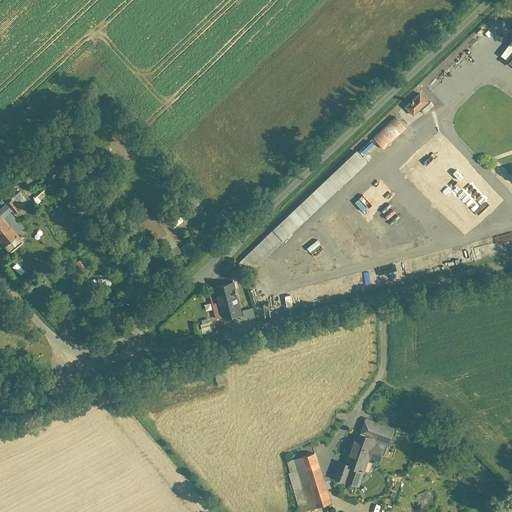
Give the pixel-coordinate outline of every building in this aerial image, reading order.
[(420,91),(406,104),(415,113),(429,100),(420,91)] [(406,125),(396,115),(373,136),(383,147),(406,125)] [(454,147),(439,131),(403,165),(418,181),(454,147)] [(370,162),(357,149),(236,265),(248,278),(370,162)] [(482,176),(466,160),(429,195),(467,233),(504,198),(492,186),(467,210),(457,199),(482,176)] [(15,174),(21,182),(36,172),(30,163),(15,174)] [(13,191),(0,202),(0,203),(8,213),(22,201),(13,191)] [(40,191),(31,198),(36,203),(45,196),(40,191)] [(139,222),(168,260),(179,252),(151,213),(139,222)] [(14,240),(0,223),(0,250),(0,251),(14,240)] [(298,245),(301,249),(313,242),(310,237),(298,245)] [(184,241),(180,252),(188,255),(193,245),(184,241)] [(74,262),(77,269),(84,266),(81,258),(74,262)] [(235,280),(211,285),(219,318),(242,313),(235,280)] [(361,432),(355,430),(345,462),(339,460),(334,476),(358,483),(366,459),(380,464),(386,445),(389,446),(395,427),(366,418),(361,432)] [(304,511),(332,503),(315,452),(286,461),(302,511),(304,511)]
